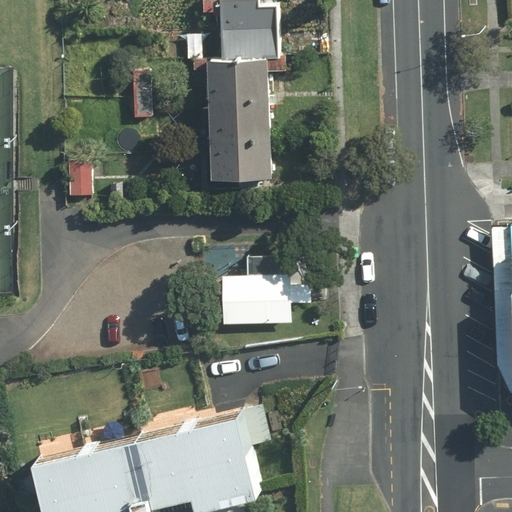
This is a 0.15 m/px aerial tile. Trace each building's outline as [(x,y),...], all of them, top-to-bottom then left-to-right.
[(280,0),(203,0),(204,19),(218,19),(219,61),(281,60),(280,0)] [(265,62),(202,65),(209,189),(272,186),(265,62)] [(153,92),(134,93),(135,120),(154,119),(153,92)] [(94,164),(69,163),(67,196),(93,197),(94,164)] [(224,271),(224,321),(293,321),(293,271),(224,271)] [(255,511),(234,427),(26,478),(33,511),(205,511),(207,511),(206,511),(255,511)]
